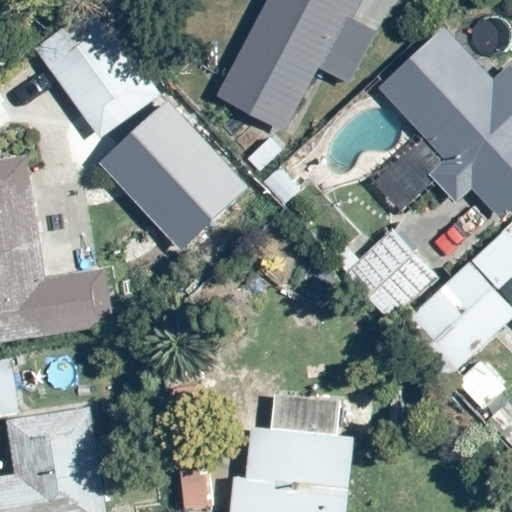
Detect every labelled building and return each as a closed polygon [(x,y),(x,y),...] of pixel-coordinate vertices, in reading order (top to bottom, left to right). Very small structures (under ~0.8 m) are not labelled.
[(356,0),(261,0),(211,96),(283,134),(319,66),(348,81),(374,34),(347,19),(356,0)] [(107,132),(163,87),(98,8),(43,53),(107,132)] [(494,81),(444,26),(377,87),(443,158),(427,173),(455,203),(470,190),(499,222),(511,209),(511,68),(510,67),(494,81)] [(0,341),(115,323),(105,263),(46,273),(27,157),(0,161),(0,341)] [(444,264),(398,215),(346,264),(393,313),(444,264)] [(511,272),(511,228),(506,223),(404,319),(452,370),(511,313),(511,302),(497,286),(511,272)] [(0,511),(110,511),(92,400),(2,415),(11,473),(0,475),(0,511)] [(246,476),(233,475),(229,511),(348,511),(356,433),(251,422),(246,476)]
